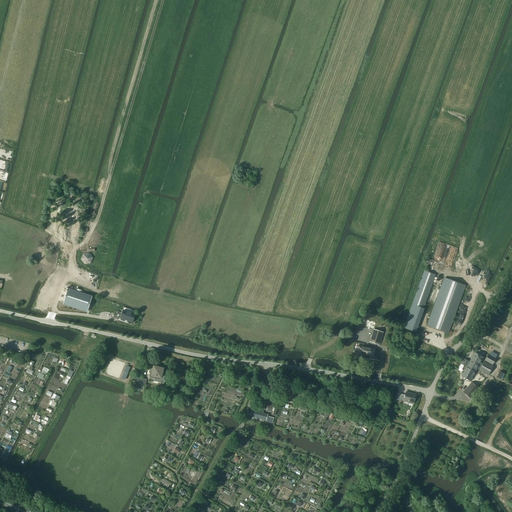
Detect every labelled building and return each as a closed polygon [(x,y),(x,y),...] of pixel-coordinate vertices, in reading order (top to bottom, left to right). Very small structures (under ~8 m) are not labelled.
[(424,309),(423,308),(436,275),(425,271),(404,328),(416,332),(424,309)] [(427,326),(448,334),(466,285),(444,278),(427,326)] [(68,289),(64,304),(87,311),(92,297),(68,289)] [(39,294),(37,300),(41,302),(42,301),(43,302),(42,305),(49,309),(55,298),(47,294),(44,300),(42,299),(44,296),(39,294)] [(123,310),(121,318),(133,322),(137,311),(124,307),(123,310)] [(370,342),(379,345),(383,332),(374,329),(370,342)] [(358,347),(356,357),(363,358),(363,355),(373,357),(375,349),(370,348),(370,349),(367,349),(367,348),(358,347)] [(464,359),(461,364),(466,367),(461,376),(462,377),(462,378),(464,379),(465,378),(470,381),(478,367),(480,368),(483,364),(481,363),(483,358),(475,353),(470,362),(469,361),(464,359)] [(488,355),(485,360),(493,365),(496,359),(488,355)] [(485,361),(480,370),(488,375),(493,366),(485,361)] [(151,376),(161,378),(164,368),(154,366),(151,376)] [(147,379),(136,377),(133,388),(139,389),(140,384),(145,385),(147,379)] [(472,382),(463,393),(470,398),(479,388),(472,382)] [(400,401),(413,404),(416,395),(406,392),(405,395),(401,394),(400,401)] [(6,406),(5,408),(7,409),(8,407),(15,411),(17,407),(14,405),(14,404),(10,402),(8,407),(6,406)] [(252,410),(251,416),(266,420),(266,422),(272,423),(274,418),(267,416),(268,414),(263,413),(263,411),(260,411),(260,412),(252,410)]
